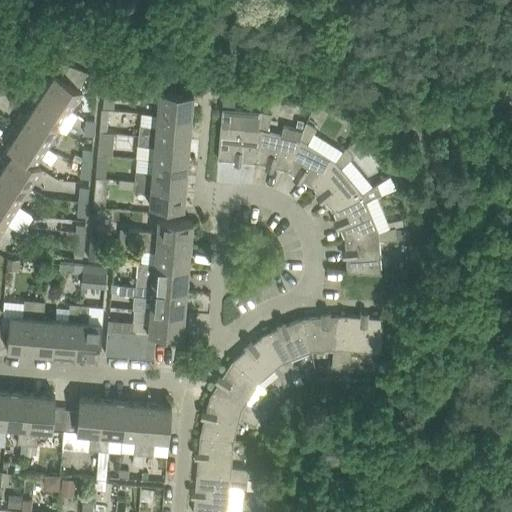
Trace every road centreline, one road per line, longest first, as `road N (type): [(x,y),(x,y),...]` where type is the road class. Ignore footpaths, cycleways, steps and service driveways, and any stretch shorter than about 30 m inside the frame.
road 1 (residential): [(211,354),(293,299),(315,266),(308,227),(286,208),(270,195),(224,188)]
road 2 (residential): [(194,377),(0,363)]
road 3 (residential): [(224,188),(211,354)]
road 4 (residential): [(180,511),(194,377)]
